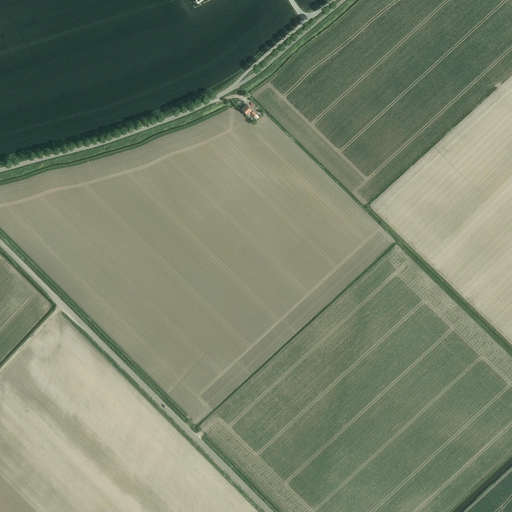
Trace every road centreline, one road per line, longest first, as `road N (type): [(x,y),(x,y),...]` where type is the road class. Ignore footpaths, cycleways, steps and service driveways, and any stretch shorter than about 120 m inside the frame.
road 1 (unclassified): [(268,511),(0,242)]
road 2 (unclassified): [(0,171),(111,140),(220,97)]
road 3 (unclassified): [(220,97),(345,0)]
road 4 (unclassified): [(220,97),(336,0)]
